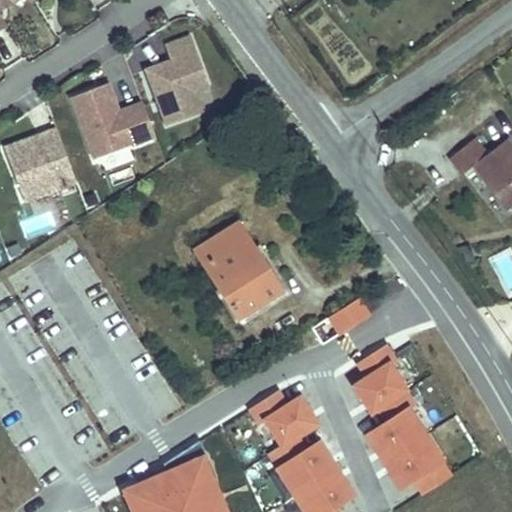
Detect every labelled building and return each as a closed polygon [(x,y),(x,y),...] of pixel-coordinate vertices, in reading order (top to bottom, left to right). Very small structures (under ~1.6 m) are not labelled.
[(0,0),(0,6),(2,11),(20,0),(0,0)] [(210,86),(191,36),(166,45),(171,60),(147,69),(167,125),(202,112),(195,92),(210,86)] [(155,136),(143,102),(119,111),(109,83),(71,97),(95,158),(155,136)] [(448,108),(454,104),(450,100),(445,104),(448,108)] [(309,141),(298,127),(293,132),(304,145),(309,141)] [(77,182),(57,128),(5,147),(25,201),(77,182)] [(509,209),(511,205),(511,147),(506,140),(487,155),(474,139),(450,158),(462,173),(474,164),(509,209)] [(51,211),(19,220),(24,238),(56,228),(51,211)] [(258,268),(264,264),(238,223),(195,250),(238,318),(275,295),(258,268)] [(281,291),(264,264),(258,268),(275,295),(281,291)] [(139,341),(130,347),(145,368),(154,362),(139,341)] [(451,477),(383,347),(352,363),(361,378),(343,388),(398,491),(411,484),(417,495),(451,477)] [(294,511),(349,511),(358,507),(313,430),(318,427),(298,394),(284,402),(277,390),(246,408),(268,447),(259,452),(294,511)] [(125,511),(226,511),(204,452),(115,485),(125,511)]
